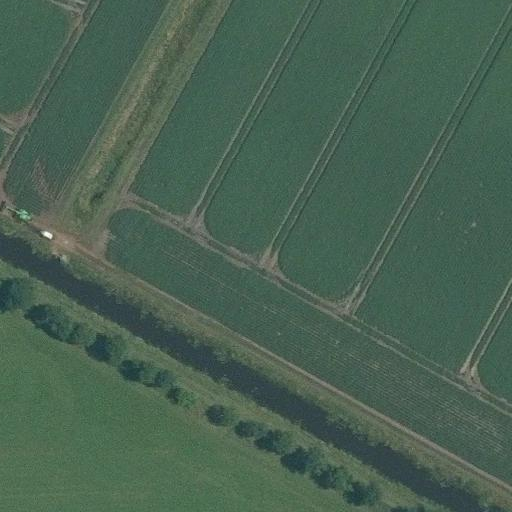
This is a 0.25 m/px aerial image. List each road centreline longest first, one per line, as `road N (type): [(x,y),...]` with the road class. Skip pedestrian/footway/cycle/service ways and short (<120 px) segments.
road 1 (track): [(0,207),(511,498)]
road 2 (track): [(0,291),(391,511)]
